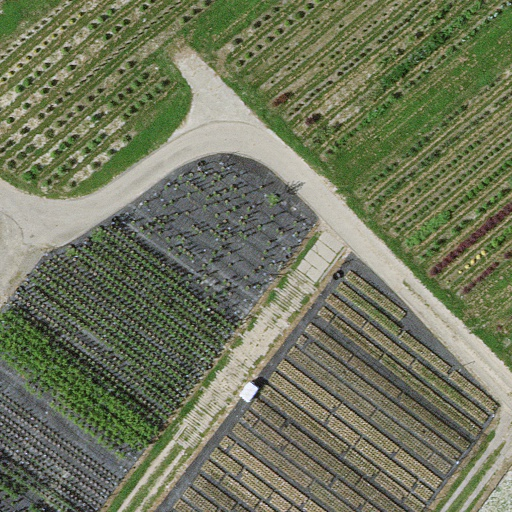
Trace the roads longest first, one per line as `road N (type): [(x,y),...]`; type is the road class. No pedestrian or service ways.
road 1 (track): [(0,187),(70,231),(194,146),(228,136),(258,142),(289,163),(511,394)]
road 2 (track): [(347,222),(129,511)]
